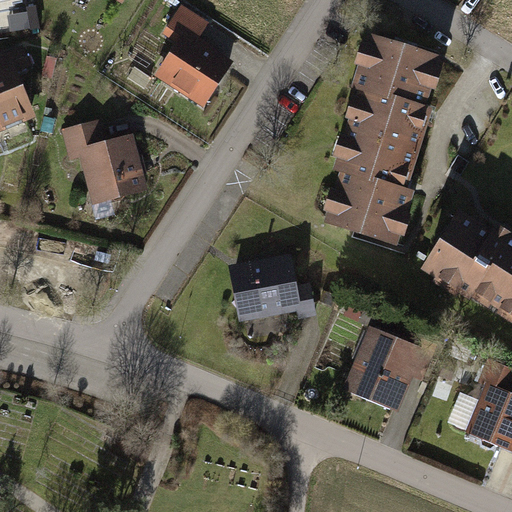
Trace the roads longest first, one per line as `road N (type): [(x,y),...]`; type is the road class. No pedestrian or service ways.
road 1 (residential): [(110,342),(159,353),(360,446),(511,504)]
road 2 (residential): [(110,342),(325,0)]
